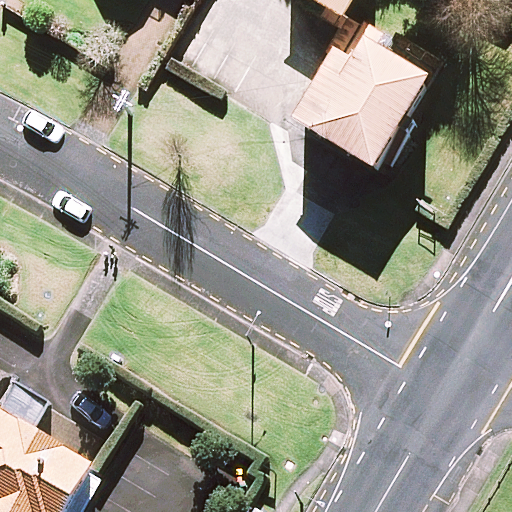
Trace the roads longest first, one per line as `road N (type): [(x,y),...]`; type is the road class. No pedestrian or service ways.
road 1 (residential): [(0,135),(445,394)]
road 2 (secondary): [(445,394),(375,511)]
